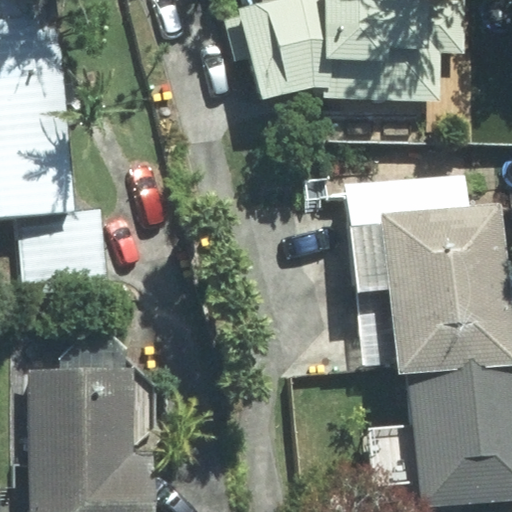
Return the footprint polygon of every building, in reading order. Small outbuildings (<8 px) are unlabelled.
[(0,221),(65,216),(45,0),(40,0),(0,3),(0,221)] [(432,0),(262,0),(229,7),(249,96),(301,86),(307,86),(316,86),(314,96),(431,103),(433,51),(454,53),(458,1),(432,0)] [(397,370),(510,360),(497,205),(376,214),(388,370),(397,370)] [(94,215),(15,222),(23,316),(103,308),(94,215)] [(511,360),(510,360),(397,370),(408,503),(511,496),(511,360)] [(24,371),(22,511),(141,511),(142,453),(122,452),(123,372),(24,371)]
